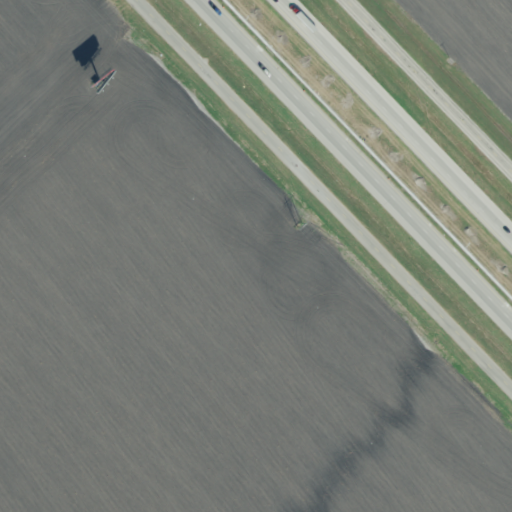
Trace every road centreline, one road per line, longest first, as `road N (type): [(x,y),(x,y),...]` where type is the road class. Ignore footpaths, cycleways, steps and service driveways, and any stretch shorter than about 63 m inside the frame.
road 1 (tertiary): [(511,395),(132,0)]
road 2 (motorway): [(201,0),(511,321)]
road 3 (motorway): [(511,236),(283,0)]
road 4 (tertiary): [(348,0),(511,170)]
